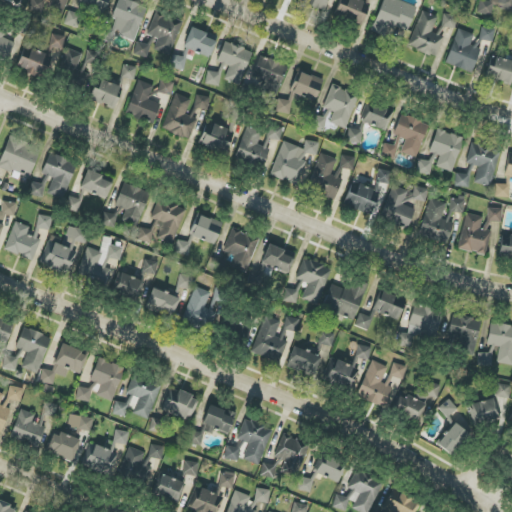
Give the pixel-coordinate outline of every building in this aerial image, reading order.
[(68,0),(39,0),(40,0),(38,0),(31,0),(29,10),(44,14),(45,9),(65,14),(68,0)] [(108,0),(80,0),(78,6),(104,13),(108,0)] [(134,42),(147,9),(124,0),(118,0),(112,16),(117,18),(110,35),(115,37),(116,35),(134,42)] [(324,10),(327,0),(298,0),(298,1),(324,10)] [(338,4),(334,16),(361,26),(369,3),(361,0),(347,0),(346,6),(338,4)] [(417,7),(398,0),(382,0),(371,31),(385,37),(390,26),(407,33),(417,7)] [(490,17),(494,6),(511,11),(511,0),(488,0),(488,1),(483,0),(480,0),(476,13),(490,17)] [(78,28),(81,14),(68,11),(64,24),(78,28)] [(431,33),(437,17),(421,11),(408,47),(436,57),(443,37),(431,33)] [(154,50),(169,56),(182,23),(155,12),(146,34),(158,39),(154,50)] [(455,28),(457,16),(443,14),(442,27),(455,28)] [(14,42),(2,39),(5,26),(0,24),(0,57),(9,60),(14,42)] [(495,30),(482,26),(479,40),(492,43),(495,30)] [(211,57),(217,36),(190,28),(184,48),(211,57)] [(445,63),(472,73),(480,49),(470,45),(474,35),(458,29),(445,63)] [(62,49),(65,37),(52,34),(49,46),(62,49)] [(147,58),(151,45),(136,41),(132,54),(147,58)] [(217,61),(229,66),(224,79),(239,86),(253,53),(225,42),(217,61)] [(27,59),(21,56),(16,68),(42,78),(51,56),(31,48),(27,59)] [(57,71),(74,77),(82,54),(65,48),(57,71)] [(97,55),(90,51),(75,83),(82,86),(97,55)] [(278,91),(286,64),(259,55),(251,83),(278,91)] [(184,70),(185,57),(171,56),(170,68),(184,70)] [(511,60),(489,58),(487,81),(511,83),(511,60)] [(134,80),(136,67),(123,65),(121,78),(134,80)] [(218,86),(221,74),(208,71),(205,84),(218,86)] [(294,81),(290,93),(316,101),(322,79),(300,73),(298,82),(294,81)] [(114,108),(120,86),(100,80),(97,89),(93,87),(89,101),(114,108)] [(126,113),(153,124),(161,105),(148,100),(153,86),(138,80),(126,113)] [(346,128),(358,95),(331,85),(323,108),(327,109),(324,118),(316,115),(312,126),(323,130),(327,121),(346,128)] [(197,120),(184,115),(191,99),(175,94),(161,129),(189,140),(197,120)] [(210,98),(197,95),(194,108),(207,111),(210,98)] [(292,102),(280,99),(277,112),(289,115),(292,102)] [(394,109),(366,102),(361,123),(388,131),(394,109)] [(429,125),(401,114),(393,134),(406,139),(400,152),(416,158),(429,125)] [(227,129),(214,124),(210,136),(202,133),(199,141),(220,149),(227,129)] [(247,127),(235,157),(262,167),(273,139),(279,141),(283,130),(271,125),(263,146),(257,144),(262,132),(247,127)] [(360,144),(363,132),(349,128),(346,141),(360,144)] [(463,138),(436,129),(429,152),(439,156),(435,167),(452,172),(463,138)] [(0,167),(28,179),(40,149),(9,137),(0,159),(0,167)] [(317,156),(319,143),(306,140),(303,153),(317,156)] [(297,185),(306,162),(302,160),(306,150),(282,142),(270,175),(297,185)] [(394,160),(397,147),(384,143),(380,156),(394,160)] [(470,143),(466,164),(477,166),(474,183),(492,186),(499,148),(470,143)] [(47,194),(64,200),(77,163),(49,153),(42,173),(53,177),(47,194)] [(335,199),(345,169),(352,171),(356,159),(341,154),(339,160),(320,153),(308,190),(335,199)] [(432,162),(418,160),(416,173),(430,175),(432,162)] [(390,184),(392,171),(379,169),(377,182),(390,184)] [(106,199),(113,181),(86,172),(80,190),(106,199)] [(469,175),(455,174),(454,187),(469,187),(469,175)] [(41,198),(45,185),(32,182),(29,195),(41,198)] [(370,216),(380,193),(352,182),(343,204),(370,216)] [(115,207),(125,210),(122,221),(137,227),(149,192),(123,183),(115,207)] [(509,198),(509,185),(495,184),(495,197),(509,198)] [(408,228),(415,210),(405,206),(408,197),(424,203),(428,190),(413,185),(411,192),(392,185),(381,218),(408,228)] [(78,212),(81,200),(68,197),(65,209),(78,212)] [(449,212),(463,213),(465,198),(451,197),(449,212)] [(151,218),(162,222),(157,237),(173,243),(186,209),(158,198),(151,218)] [(420,235),(448,242),(453,223),(442,220),(446,203),(429,199),(420,235)] [(18,205),(3,201),(0,212),(0,211),(0,235),(6,215),(14,217),(18,205)] [(501,209),(488,209),(487,221),(501,222),(501,209)] [(114,229),(118,216),(104,212),(100,225),(114,229)] [(482,218),(466,213),(457,249),(486,256),(491,232),(480,229),(482,218)] [(223,224),(197,214),(189,235),(214,245),(223,224)] [(36,227),(49,231),(52,218),(39,215),(36,227)] [(4,250),(33,261),(41,240),(36,238),(40,230),(36,229),(33,237),(27,234),(29,227),(15,222),(4,250)] [(84,244),(88,231),(68,226),(64,245),(47,240),(41,267),(69,274),(77,243),(84,244)] [(153,230),(139,228),(137,241),(151,243),(153,230)] [(223,252),(234,255),(230,267),(247,272),(258,238),(231,229),(223,252)] [(511,234),(500,235),(500,260),(511,259),(511,234)] [(84,247),(78,280),(106,286),(110,269),(106,268),(108,258),(120,261),(123,248),(110,245),(111,239),(103,237),(100,251),(84,247)] [(174,253),(188,256),(191,243),(176,240),(174,253)] [(261,263),(287,275),(296,255),(269,244),(261,263)] [(295,279),(307,283),(302,300),(318,305),(330,268),(302,259),(295,279)] [(158,262),(144,260),(142,273),(156,275),(158,262)] [(133,299),(142,281),(123,272),(114,290),(133,299)] [(190,290),(193,277),(180,274),(177,287),(190,290)] [(332,284),(322,309),(352,321),(367,286),(348,278),(344,289),(332,284)] [(210,292),(195,287),(181,323),(207,333),(216,311),(205,306),(210,292)] [(145,307),(171,318),(180,299),(153,288),(145,307)] [(298,291),(285,289),(283,301),(296,303),(298,291)] [(398,320),(405,299),(380,291),(373,312),(398,320)] [(410,348),(414,332),(435,337),(443,311),(415,303),(406,334),(400,332),(396,344),(410,348)] [(355,326),(368,330),(372,318),(359,314),(355,326)] [(448,338),(459,340),(457,353),(475,355),(480,320),(451,315),(448,338)] [(251,353),(279,363),(287,341),(282,340),(286,330),(295,333),(300,321),(287,316),(280,338),(275,336),(280,321),(264,316),(251,353)] [(13,323),(0,318),(0,341),(7,343),(13,323)] [(497,363),(511,364),(511,325),(489,324),(487,345),(498,346),(497,363)] [(22,369),(40,374),(50,335),(22,329),(17,348),(27,351),(22,369)] [(334,334),(321,331),(318,344),(332,347),(334,334)] [(53,386),(56,375),(66,377),(68,370),(81,374),(88,352),(60,344),(53,372),(43,369),(39,382),(53,386)] [(369,360),(371,347),(357,345),(355,358),(369,360)] [(490,353),(478,353),(477,365),(493,365),(493,346),(490,346),(490,353)] [(313,376),(320,356),(293,347),(286,367),(313,376)] [(19,358),(5,355),(2,368),(15,371),(19,358)] [(348,390),(362,361),(355,358),(351,366),(332,357),(322,378),(348,390)] [(97,396),(112,402),(125,368),(98,358),(90,381),(101,385),(97,396)] [(394,363),(386,383),(382,382),(387,367),(370,360),(357,397),(385,407),(392,386),(388,385),(392,376),(403,380),(407,368),(394,363)] [(133,414),(150,419),(160,384),(132,375),(127,394),(138,397),(133,414)] [(395,415),(421,421),(427,396),(438,399),(441,385),(425,382),(421,400),(399,395),(395,415)] [(495,397),(509,398),(510,386),(496,384),(495,397)] [(0,392),(0,431),(3,432),(11,409),(8,408),(11,400),(20,403),(25,390),(9,385),(6,395),(0,392)] [(89,402),(92,390),(78,387),(76,400),(89,402)] [(162,411),(190,421),(199,399),(171,388),(162,411)] [(469,405),(474,425),(500,418),(495,398),(469,405)] [(449,417),(457,408),(448,399),(438,410),(453,424),(454,422),(449,417)] [(54,417),(57,405),(44,402),(42,415),(54,417)] [(200,446),(204,432),(212,434),(213,431),(229,435),(235,412),(208,405),(201,433),(190,430),(186,443),(200,446)] [(35,414),(20,409),(11,437),(39,447),(46,427),(40,425),(40,424),(32,422),(35,414)] [(68,428),(92,431),(93,418),(69,415),(68,428)] [(273,430),(244,419),(236,439),(249,444),(243,459),(259,465),(273,430)] [(437,445),(452,455),(468,432),(454,422),(437,445)] [(129,433),(116,430),(113,442),(126,445),(129,433)] [(81,441),(54,431),(46,451),(73,461),(81,441)] [(259,475),(273,480),(280,461),(301,468),(309,445),(281,436),(271,465),(263,463),(259,475)] [(112,450),(88,443),(81,466),(110,475),(117,453),(111,452),(112,450)] [(162,460),(164,447),(151,444),(148,457),(162,460)] [(224,459),(237,461),(240,448),(226,446),(224,459)] [(147,485),(152,467),(142,464),(145,452),(128,447),(119,478),(147,485)] [(311,493),(315,476),(339,482),(344,463),(319,457),(312,480),(300,477),(297,489),(311,493)] [(199,464),(186,460),(180,480),(161,475),(155,495),(179,502),(187,475),(196,477),(199,464)] [(348,488),(359,493),(352,509),(358,511),(369,511),(383,482),(356,470),(348,488)] [(232,489),(235,474),(221,471),(217,493),(200,490),(198,501),(192,499),(189,511),(218,511),(221,498),(219,498),(221,487),(232,489)] [(254,501),(267,503),(270,491),(256,488),(254,501)] [(382,509),(387,511),(415,511),(420,504),(395,489),(382,509)] [(257,511),(246,507),(250,497),(234,491),(226,511),(257,511)] [(344,511),(350,499),(336,494),(331,507),(344,511)] [(0,511),(14,511),(16,506),(0,502),(0,511)] [(306,511),(308,505),(294,502),(291,511),(306,511)]
